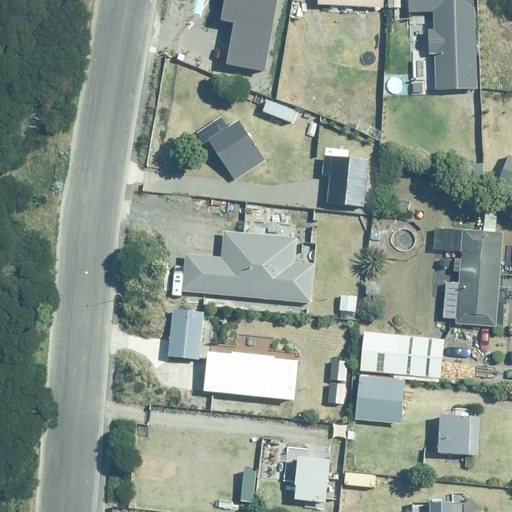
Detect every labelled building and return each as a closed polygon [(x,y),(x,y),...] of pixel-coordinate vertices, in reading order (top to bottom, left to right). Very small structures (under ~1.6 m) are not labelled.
[(382,0),(316,0),(316,6),(382,10),(382,0)] [(406,0),(407,15),(424,15),(431,15),(431,30),(424,30),(425,91),(473,91),(471,0),(406,0)] [(373,15),(341,15),(341,31),(373,31),(373,15)] [(263,163),(235,120),(226,125),(220,115),(194,132),(203,146),(208,142),(234,182),(263,163)] [(511,156),(508,154),(493,186),(511,195),(511,156)] [(225,200),(205,198),(204,214),(224,215),(225,200)] [(481,228),(434,227),(431,227),(431,252),(452,253),(452,271),(458,271),(458,281),(443,281),(442,318),(455,319),(455,327),(498,328),(500,232),(494,232),(494,216),(482,215),(481,228)] [(299,240),(243,234),(224,232),(221,259),(184,255),(179,294),(202,297),(201,306),(230,310),(232,296),(308,305),(313,262),(297,260),(299,240)] [(358,296),(339,294),(337,312),(356,314),(358,296)] [(203,313),(171,309),(165,357),(198,361),(203,313)] [(443,341),(361,331),(356,371),(439,381),(443,341)] [(297,361),(206,352),(202,393),(292,402),(297,361)] [(331,359),(328,381),(326,403),(345,405),(350,361),(331,359)] [(404,379),(358,375),(353,420),(400,425),(404,379)] [(476,416),(438,414),(436,454),(474,456),(476,416)] [(329,457),(296,454),(292,501),(325,504),(329,457)] [(459,511),(460,503),(429,502),(428,511),(459,511)]
